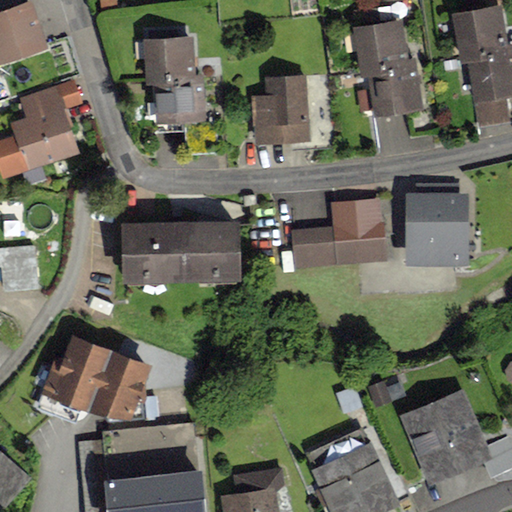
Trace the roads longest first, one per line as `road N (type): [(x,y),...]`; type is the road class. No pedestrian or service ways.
road 1 (residential): [(130,164),(177,183),(289,181),(511,145)]
road 2 (residential): [(130,164),(85,195),(60,302),(0,379)]
road 3 (residential): [(70,0),(113,137),(130,164)]
